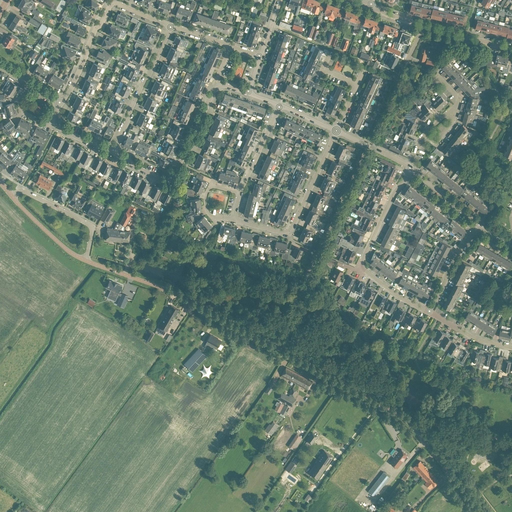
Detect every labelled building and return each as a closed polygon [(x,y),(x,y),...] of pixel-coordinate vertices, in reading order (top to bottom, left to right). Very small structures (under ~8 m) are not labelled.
[(21,0),(21,1),(34,9),(35,6),(32,4),(34,1),(31,0),(21,0)] [(47,0),(46,0),(44,4),(51,8),(54,10),(57,5),(54,3),(47,0)] [(95,2),(96,0),(88,0),(90,1),(87,5),(95,10),(99,4),(95,2)] [(163,11),(166,2),(166,0),(157,0),(156,3),(159,4),(157,9),(163,11)] [(289,0),(287,7),(294,9),(295,7),(299,8),(300,5),(297,4),(298,0),(289,0)] [(310,11),(311,6),(313,0),(306,0),(307,0),(306,0),(303,0),(301,7),(310,11)] [(318,13),(319,9),(320,9),(322,5),(319,4),(320,1),(316,0),(313,0),(311,6),(310,11),(318,13)] [(415,14),(418,2),(418,3),(412,2),(413,0),(411,0),(409,0),(408,8),(411,9),(410,13),(415,14)] [(34,9),(21,1),(20,3),(19,3),(19,4),(18,4),(17,5),(18,6),(17,7),(25,11),(27,13),(29,10),(32,12),(31,12),(38,15),(39,12),(34,9)] [(166,2),(163,11),(168,13),(170,8),(173,9),(175,2),(172,1),(171,4),(166,2)] [(184,8),(181,18),(187,19),(188,14),(191,15),(194,8),(196,3),(192,1),(190,7),(186,5),(184,8)] [(420,15),(423,4),(420,3),(418,3),(418,2),(415,14),(420,15)] [(181,18),(184,8),(179,7),(180,4),(177,3),(174,9),(175,10),(175,9),(177,10),(176,16),(181,18)] [(331,13),(333,6),(327,4),(326,7),(323,6),(322,10),(322,12),(325,13),(325,15),(326,15),(326,16),(328,17),(329,16),(331,13)] [(426,17),(429,4),(428,5),(423,4),(420,15),(426,17)] [(429,4),(426,17),(431,18),(431,17),(433,9),(434,6),(431,5),(429,4)] [(87,14),(89,10),(82,6),(80,11),(82,15),(80,19),(89,23),(89,22),(90,20),(91,16),(87,14)] [(340,16),(341,12),(338,11),(339,8),(333,6),(331,13),(329,16),(334,18),(335,16),(336,17),(337,15),(340,16)] [(239,13),(233,11),(233,12),(232,11),(233,9),(229,7),(228,12),(238,16),(239,14),(239,13)] [(211,27),(217,11),(214,10),(211,18),(207,17),(204,25),(206,25),(205,26),(208,27),(208,26),(211,27)] [(350,20),(352,13),(346,10),(345,13),(342,12),(341,16),(345,18),(345,20),(344,21),(345,21),(345,22),(345,23),(346,23),(348,24),(350,20)] [(219,21),(216,20),(219,12),(217,11),(211,27),(213,28),(213,29),(216,30),(216,29),(218,29),(221,20),(220,20),(219,21)] [(118,13),(117,16),(115,15),(113,18),(117,20),(116,22),(124,26),(126,20),(128,21),(130,17),(126,15),(125,17),(118,13)] [(199,23),(201,15),(196,13),(193,22),(197,23),(197,22),(199,23)] [(359,23),(360,19),(357,18),(358,15),(352,13),(350,20),(355,22),(353,28),(354,29),(353,32),(356,33),(357,29),(359,23)] [(468,15),(465,15),(465,14),(460,13),(457,23),(463,25),(464,21),(467,21),(468,15)] [(257,22),(259,23),(265,24),(267,16),(260,14),(257,22)] [(13,20),(20,25),(22,22),(26,25),(28,22),(16,15),(13,20)] [(32,18),(40,23),(42,20),(34,15),(32,18)] [(204,25),(207,17),(201,15),(199,23),(200,23),(200,24),(202,25),(203,24),(204,25)] [(83,23),(72,19),(66,16),(65,16),(64,18),(74,23),(74,24),(74,25),(74,26),(75,26),(76,27),(74,31),(83,35),(84,34),(85,32),(84,32),(86,28),(82,26),(83,23)] [(40,23),(32,18),(31,17),(28,21),(38,27),(41,29),(43,25),(40,23)] [(369,26),(371,19),(365,17),(364,20),(361,19),(360,23),(359,23),(357,29),(356,33),(358,34),(359,30),(362,24),(369,26)] [(483,19),(478,18),(475,17),(473,23),(477,24),(476,28),(481,29),(483,21),(483,19)] [(259,23),(257,22),(252,20),(249,19),(246,27),(249,28),(259,31),(260,29),(261,30),(262,26),(259,25),(259,23)] [(378,30),(379,25),(376,24),(377,21),(371,19),(369,26),(368,31),(373,32),(374,31),(375,32),(376,29),(378,30)] [(22,26),(20,25),(13,20),(9,27),(16,31),(17,29),(20,31),(21,29),(25,32),(27,29),(23,26),(22,26)] [(223,31),(226,23),(225,23),(226,22),(221,20),(218,29),(219,30),(219,31),(222,32),(222,31),(223,31)] [(494,23),(492,32),(497,33),(499,25),(500,22),(494,20),(494,23)] [(154,30),(155,26),(146,23),(144,28),(146,29),(144,33),(154,37),(155,37),(156,37),(157,34),(156,34),(157,31),(154,30)] [(291,30),(301,34),(303,28),(293,24),(291,30)] [(388,33),(390,26),(384,24),(383,27),(380,26),(379,30),(380,30),(379,34),(384,36),(386,32),(388,33)] [(110,26),(107,33),(117,37),(119,34),(124,36),(127,30),(116,25),(115,28),(110,26)] [(390,26),(388,33),(397,36),(398,32),(399,30),(396,29),(396,28),(390,26)] [(259,33),(259,31),(249,28),(248,33),(250,34),(259,37),(260,34),(259,33)] [(287,34),(288,33),(284,31),(283,34),(279,33),(278,36),(279,36),(278,39),(289,42),(291,36),(287,34)] [(330,44),(333,35),(334,33),(329,31),(326,42),(330,44)] [(77,39),(78,36),(76,35),(68,32),(66,37),(69,38),(66,43),(74,46),(75,45),(78,47),(78,46),(79,46),(80,43),(81,40),(80,40),(79,40),(77,39)] [(398,49),(400,42),(403,43),(403,42),(408,43),(409,39),(410,40),(411,37),(410,36),(410,35),(402,32),(401,35),(399,34),(395,43),(394,48),(398,49)] [(9,47),(11,43),(13,44),(18,37),(12,33),(11,36),(9,35),(7,37),(6,36),(2,43),(9,47)] [(153,40),(154,37),(144,33),(143,36),(139,36),(137,40),(146,44),(147,42),(148,43),(148,42),(153,44),(154,41),(153,40)] [(259,37),(250,34),(248,33),(247,33),(245,38),(248,39),(256,41),(257,39),(258,40),(259,37)] [(60,38),(51,34),(49,38),(58,42),(60,38)] [(38,43),(42,46),(46,40),(47,38),(43,36),(38,43)] [(177,46),(184,50),(185,47),(182,45),(185,40),(181,38),(180,37),(179,37),(178,36),(177,37),(176,36),(173,42),(179,44),(177,46)] [(104,39),(101,45),(110,49),(112,46),(115,47),(118,41),(109,37),(108,40),(104,39)] [(344,38),(341,48),(346,50),(349,40),(344,38)] [(256,41),(248,39),(246,44),(247,44),(255,47),(256,44),(255,43),(256,41)] [(289,42),(278,39),(278,41),(277,40),(276,43),(287,47),(289,42)] [(137,52),(146,56),(147,56),(148,53),(147,53),(148,51),(143,48),(145,45),(136,41),(134,45),(136,48),(138,49),(137,52)] [(285,52),(287,47),(276,43),(274,46),(276,47),(275,49),(281,51),(283,52),(283,51),(285,52)] [(69,51),(71,48),(70,47),(62,44),(61,46),(62,49),(64,53),(63,56),(66,58),(69,60),(69,59),(71,59),(75,57),(74,55),(75,53),(70,51),(69,51)] [(394,56),(395,54),(399,55),(401,51),(398,49),(394,48),(393,47),(390,46),(389,45),(386,50),(394,53),(393,55),(392,55),(390,58),(387,56),(383,65),(382,65),(389,69),(390,68),(389,68),(391,65),(394,67),(398,57),(394,56)] [(177,56),(180,58),(183,53),(185,54),(189,55),(190,53),(186,51),(184,50),(177,46),(177,47),(176,49),(171,47),(168,52),(177,56)] [(313,52),(320,55),(321,53),(322,53),(324,50),(315,46),(313,52)] [(219,57),(221,52),(211,47),(209,52),(211,53),(219,57)] [(350,52),(356,55),(359,49),(353,47),(350,52)] [(425,61),(428,49),(422,48),(419,60),(425,61)] [(28,55),(34,58),(37,53),(32,49),(28,55)] [(99,51),(96,57),(101,60),(100,61),(105,63),(107,59),(109,59),(110,59),(113,53),(104,49),(102,53),(99,51)] [(307,49),(305,53),(308,55),(319,60),(320,57),(319,57),(320,55),(313,52),(310,50),(307,49)] [(444,62),(442,64),(444,66),(443,67),(446,71),(454,64),(451,61),(458,54),(455,51),(444,62)] [(145,58),(146,56),(137,52),(134,58),(133,58),(132,61),(138,64),(139,61),(143,63),(144,61),(145,59),(145,58)] [(180,58),(177,56),(168,52),(166,58),(171,60),(170,62),(170,63),(176,66),(178,63),(180,58)] [(219,57),(211,53),(209,58),(217,62),(219,57)] [(361,53),(359,58),(367,61),(368,57),(369,56),(361,53)] [(279,62),(281,57),(272,54),(271,56),(272,57),(271,59),(279,62)] [(501,65),(503,55),(497,54),(496,61),(491,60),(490,66),(497,68),(498,65),(501,65)] [(318,63),(319,60),(308,55),(305,60),(315,65),(316,63),(318,63)] [(509,70),(511,63),(511,60),(508,60),(509,57),(503,55),(501,65),(504,66),(502,72),(508,73),(509,70)] [(215,67),(217,62),(207,57),(204,62),(207,63),(215,67)] [(39,64),(41,61),(40,60),(38,59),(35,64),(37,66),(33,72),(33,73),(36,75),(37,75),(38,76),(43,67),(39,64)] [(279,62),(271,59),(271,61),(269,61),(268,64),(269,64),(278,67),(280,68),(281,63),(279,62)] [(315,65),(305,60),(304,60),(302,64),(306,66),(314,70),(316,67),(315,66),(315,65)] [(91,68),(100,72),(102,67),(105,68),(106,65),(100,62),(100,63),(99,65),(93,63),(91,68)] [(127,66),(125,70),(128,71),(137,75),(139,70),(138,69),(134,68),(135,65),(136,65),(129,62),(128,62),(127,64),(128,64),(127,66)] [(175,68),(176,66),(170,63),(169,65),(163,63),(161,68),(173,74),(175,69),(175,68)] [(212,72),(215,67),(207,63),(205,68),(212,72)] [(50,67),(50,68),(45,64),(43,67),(38,76),(40,77),(39,77),(42,79),(43,79),(47,72),(50,74),(53,69),(50,67)] [(276,72),(278,67),(269,64),(268,67),(270,68),(269,70),(276,72)] [(450,75),(457,68),(454,64),(446,71),(450,75)] [(313,73),(314,70),(306,66),(304,71),(311,75),(312,72),(313,73)] [(454,79),(461,72),(463,70),(460,66),(457,68),(450,75),(454,79)] [(97,77),(100,72),(91,68),(89,73),(94,76),(93,78),(92,78),(99,81),(100,79),(97,77)] [(171,79),(173,74),(161,68),(159,74),(164,76),(163,79),(162,79),(169,82),(170,79),(171,79)] [(210,77),(212,72),(205,68),(203,73),(210,77)] [(53,85),(59,77),(54,74),(56,70),(53,69),(50,74),(52,76),(48,82),(49,82),(48,83),(51,85),(52,84),(53,85)] [(311,75),(304,71),(302,70),(299,75),(310,80),(311,77),(310,76),(311,75)] [(135,81),(137,75),(128,71),(126,77),(123,75),(122,78),(128,81),(129,78),(135,81)] [(380,85),(380,84),(382,78),(379,77),(380,76),(372,72),(371,74),(370,74),(369,77),(370,78),(369,80),(379,84),(380,85)] [(457,83),(465,76),(461,72),(454,79),(457,83)] [(208,82),(210,77),(203,73),(201,75),(199,74),(198,77),(206,80),(206,81),(207,81),(208,82)] [(273,83),(275,77),(266,74),(265,77),(266,78),(265,80),(273,83)] [(15,80),(15,79),(9,75),(6,79),(11,81),(8,86),(16,92),(17,90),(18,91),(20,87),(19,87),(13,83),(15,79),(15,80)] [(66,84),(68,78),(66,76),(63,80),(59,77),(53,85),(55,86),(54,87),(58,89),(58,88),(62,82),(66,84)] [(206,80),(198,77),(196,76),(193,81),(196,82),(203,85),(204,83),(205,84),(207,81),(206,81),(206,80)] [(461,87),(469,80),(465,76),(457,83),(461,87)] [(95,89),(99,81),(92,78),(92,79),(93,79),(91,81),(86,79),(84,84),(93,88),(95,89)] [(128,81),(122,78),(118,86),(130,91),(132,86),(127,84),(128,81)] [(172,88),(173,85),(162,80),(161,83),(156,80),(153,86),(165,91),(167,86),(172,88)] [(273,83),(265,80),(265,82),(263,81),(262,85),(274,89),(276,84),(273,83)] [(377,89),(379,84),(369,80),(368,81),(367,81),(366,84),(377,89)] [(465,91),(472,84),(469,80),(461,87),(465,91)] [(201,90),(203,85),(196,82),(195,84),(192,83),(191,86),(201,90)] [(293,84),(290,82),(289,85),(285,83),(283,89),(285,90),(283,92),(286,94),(287,93),(289,94),(292,86),(293,84)] [(90,93),(93,88),(84,84),(81,90),(87,92),(86,94),(85,94),(85,95),(92,98),(93,95),(90,93)] [(378,90),(377,89),(366,84),(365,87),(366,87),(365,90),(375,94),(375,95),(378,90)] [(472,84),(465,91),(469,95),(471,93),(471,95),(479,93),(482,92),(486,92),(485,87),(484,88),(484,87),(481,87),(481,88),(477,89),(476,88),(472,84)] [(15,93),(16,92),(8,86),(4,91),(13,97),(13,96),(14,97),(16,94),(15,93)] [(127,97),(130,91),(118,86),(114,94),(121,97),(122,94),(127,97)] [(161,99),(165,91),(153,86),(151,91),(156,93),(155,96),(154,96),(161,99)] [(199,95),(201,90),(191,86),(189,91),(199,95)] [(297,88),(292,86),(289,94),(291,95),(290,96),(293,97),(297,88)] [(298,98),(303,88),(298,86),(297,89),(297,88),(293,97),(296,98),(297,97),(298,98)] [(335,91),(344,95),(345,92),(344,91),(345,89),(338,86),(335,91)] [(303,101),(308,90),(303,88),(298,98),(301,99),(300,100),(303,101)] [(436,99),(443,107),(448,103),(446,101),(445,100),(447,97),(448,98),(448,97),(440,89),(437,92),(439,94),(435,98),(436,99)] [(312,95),(310,95),(310,94),(311,94),(310,91),(308,90),(303,101),(306,103),(306,102),(308,102),(312,95)] [(344,95),(335,91),(333,90),(332,93),(331,93),(330,95),(340,99),(341,97),(342,98),(344,95)] [(375,95),(375,94),(365,90),(364,91),(363,91),(361,94),(370,98),(373,99),(375,95)] [(197,100),(199,95),(189,91),(186,97),(189,98),(189,97),(197,100)] [(317,101),(320,94),(313,92),(312,95),(308,102),(310,104),(310,105),(313,106),(316,100),(317,101)] [(227,103),(230,95),(224,93),(223,96),(222,96),(219,103),(221,104),(222,102),(227,103)] [(468,101),(478,104),(480,99),(479,99),(479,93),(471,95),(471,97),(470,96),(468,101)] [(121,97),(114,94),(111,102),(122,107),(125,102),(119,100),(121,97)] [(371,104),(373,99),(370,98),(361,94),(360,97),(361,97),(360,99),(371,104)] [(75,101),(84,105),(86,100),(89,101),(90,99),(84,95),(84,96),(83,98),(78,95),(75,101)] [(231,108),(232,105),(235,97),(230,95),(227,103),(226,106),(231,108)] [(340,101),(340,99),(330,95),(330,96),(330,97),(329,100),(331,101),(339,105),(341,102),(340,101)] [(149,97),(148,96),(146,102),(155,106),(156,103),(159,104),(160,102),(161,99),(154,96),(155,96),(153,99),(149,97)] [(6,98),(4,98),(0,97),(0,100),(1,101),(0,105),(1,106),(3,106),(5,111),(14,109),(14,107),(15,107),(14,103),(13,103),(5,105),(6,98)] [(188,100),(188,99),(187,98),(185,99),(183,104),(185,105),(193,108),(195,103),(188,100)] [(368,109),(371,104),(360,99),(359,101),(358,101),(357,104),(358,104),(368,109)] [(439,111),(443,107),(436,99),(432,103),(439,111)] [(81,110),(84,105),(75,101),(72,106),(77,108),(76,111),(82,114),(84,112),(81,110)] [(338,108),(339,105),(331,101),(329,106),(336,109),(337,107),(338,108)] [(477,110),(478,104),(468,101),(467,107),(477,110)] [(108,107),(107,110),(114,113),(113,113),(115,110),(118,112),(120,113),(122,107),(111,102),(109,107),(108,107)] [(157,107),(155,106),(146,102),(143,107),(149,109),(147,112),(154,115),(157,107)] [(246,114),(251,115),(255,104),(250,103),(247,111),(246,114)] [(257,114),(260,106),(255,104),(251,115),(256,117),(257,114)] [(336,109),(329,106),(325,104),(322,110),(326,112),(327,111),(335,115),(336,112),(335,111),(336,109)] [(366,114),(368,109),(358,104),(357,107),(358,107),(357,110),(367,114),(366,114)] [(191,113),(193,108),(185,105),(183,110),(191,113)] [(422,110),(420,108),(417,105),(413,109),(413,108),(408,113),(416,118),(419,116),(424,121),(428,117),(422,110)] [(260,106),(257,114),(263,116),(265,108),(260,106)] [(428,117),(433,113),(426,106),(422,110),(428,117)] [(191,113),(183,110),(180,108),(178,113),(189,118),(191,113)] [(14,109),(5,111),(2,112),(3,116),(6,115),(6,117),(16,114),(17,114),(16,110),(15,110),(14,109)] [(94,116),(97,110),(94,109),(87,121),(88,121),(90,122),(88,127),(93,130),(99,118),(94,116)] [(365,119),(367,114),(357,110),(356,111),(355,111),(353,114),(364,119),(365,119)] [(80,119),(82,114),(76,111),(75,114),(70,111),(67,117),(68,117),(69,118),(70,119),(71,119),(72,119),(75,121),(76,121),(80,119)] [(152,118),(154,115),(147,112),(146,115),(141,112),(138,118),(147,122),(150,117),(152,118)] [(416,118),(408,113),(407,112),(404,116),(409,120),(407,125),(416,129),(418,124),(414,122),(416,118)] [(474,120),(475,115),(465,112),(464,117),(474,120)] [(186,123),(189,118),(178,113),(176,118),(178,120),(186,123)] [(362,124),(364,119),(353,114),(352,117),(353,117),(352,119),(362,124)] [(462,117),(463,117),(458,115),(458,117),(461,118),(461,119),(463,120),(462,122),(472,125),(472,124),(474,120),(464,117),(462,117)] [(109,138),(110,136),(111,136),(111,135),(112,134),(111,133),(115,126),(110,124),(111,122),(113,119),(109,117),(107,122),(103,129),(104,129),(106,130),(103,135),(109,138)] [(225,127),(227,124),(224,123),(225,121),(216,117),(213,122),(225,127)] [(6,127),(12,122),(9,118),(3,124),(6,127)] [(21,132),(26,122),(24,121),(25,120),(21,118),(21,119),(20,119),(15,130),(20,133),(21,132)] [(97,121),(93,130),(98,132),(101,127),(103,129),(107,122),(99,118),(98,119),(97,121)] [(152,129),(148,127),(150,123),(147,122),(138,118),(136,123),(141,125),(140,128),(150,133),(152,129)] [(288,129),(291,120),(289,119),(288,120),(286,119),(285,121),(283,120),(281,125),(288,129)] [(359,129),(362,124),(352,119),(351,121),(350,121),(349,124),(359,129)] [(173,129),(182,133),(184,128),(179,125),(180,123),(174,120),(173,123),(175,124),(173,129)] [(291,133),(296,123),(294,123),(295,122),(291,120),(288,129),(287,131),(291,133)] [(12,130),(11,128),(15,125),(12,122),(6,127),(2,130),(7,136),(8,136),(7,135),(11,133),(12,132),(12,131),(12,130)] [(28,138),(30,133),(28,131),(31,125),(31,124),(28,122),(27,123),(26,122),(21,132),(23,133),(22,134),(23,136),(24,136),(25,137),(28,138)] [(227,128),(225,127),(213,122),(211,127),(220,131),(221,128),(226,130),(227,128)] [(296,136),(297,133),(301,125),(299,124),(298,125),(296,123),(291,133),(291,134),(296,136)] [(404,124),(400,132),(402,133),(408,135),(409,132),(413,134),(416,129),(407,125),(404,124)] [(258,130),(250,126),(247,125),(245,130),(255,135),(258,130)] [(302,135),(306,128),(304,127),(305,126),(301,125),(297,133),(302,135)] [(463,125),(460,129),(466,135),(470,137),(473,133),(463,125)] [(36,142),(37,139),(42,130),(40,129),(41,128),(37,127),(33,134),(30,133),(28,138),(30,140),(31,139),(36,142)] [(217,136),(220,131),(211,127),(209,132),(214,135),(213,138),(220,141),(221,138),(217,136)] [(170,128),(167,136),(173,139),(173,138),(174,136),(179,138),(182,133),(173,129),(170,128)] [(306,140),(307,138),(311,129),(309,128),(308,129),(306,128),(302,135),(301,138),(306,140)] [(511,128),(501,153),(503,154),(511,133),(511,128)] [(312,140),(315,133),(314,132),(314,131),(311,129),(307,138),(312,140)] [(463,139),(466,135),(460,129),(456,134),(463,139)] [(39,149),(36,155),(38,157),(41,151),(42,150),(47,141),(44,139),(47,133),(47,132),(44,130),(44,131),(42,130),(37,139),(36,142),(41,144),(41,145),(39,149)] [(255,135),(245,130),(244,130),(242,135),(253,140),(255,135)] [(408,135),(402,133),(400,132),(398,135),(399,135),(397,140),(399,141),(408,146),(411,140),(406,138),(408,135)] [(319,145),(322,139),(320,138),(321,134),(318,133),(318,134),(315,133),(312,140),(317,142),(316,144),(319,145)] [(134,145),(137,138),(139,136),(136,134),(133,139),(128,137),(126,141),(125,141),(124,142),(124,143),(124,144),(124,145),(129,148),(132,143),(134,144),(134,145)] [(460,143),(463,139),(456,134),(453,138),(460,143)] [(251,144),(253,140),(242,135),(240,139),(242,141),(253,146),(253,145),(251,144)] [(58,152),(60,149),(60,150),(65,140),(61,138),(58,137),(57,139),(55,137),(49,149),(53,151),(54,150),(58,152)] [(144,145),(145,142),(137,138),(134,145),(134,144),(137,146),(134,151),(140,153),(144,145)] [(163,145),(175,151),(177,146),(172,143),(173,141),(174,141),(167,138),(166,140),(165,140),(162,145),(163,145)] [(219,144),(220,141),(213,138),(212,140),(206,138),(204,143),(212,147),(216,149),(218,143),(219,144)] [(284,150),(285,148),(285,146),(285,145),(287,142),(278,138),(277,140),(275,140),(272,145),(284,150)] [(456,147),(460,143),(453,138),(450,142),(456,147)] [(67,160),(74,147),(72,146),(72,144),(70,143),(66,141),(61,150),(62,151),(60,156),(59,156),(57,159),(59,160),(61,157),(67,160)] [(251,151),(253,146),(242,141),(240,146),(243,147),(251,151)] [(406,151),(408,146),(399,141),(397,145),(393,145),(393,146),(390,145),(389,149),(399,154),(401,149),(406,151)] [(153,146),(154,143),(152,142),(150,145),(145,142),(144,145),(140,153),(145,156),(147,151),(150,152),(151,149),(153,146)] [(446,144),(445,145),(453,152),(456,147),(450,142),(448,144),(446,144)] [(210,152),(212,147),(204,143),(201,148),(210,152)] [(237,144),(235,149),(238,150),(249,155),(251,151),(243,147),(240,146),(237,144)] [(163,145),(159,153),(166,157),(166,156),(167,154),(172,156),(175,151),(163,145)] [(281,155),(284,150),(272,145),(270,150),(272,151),(271,153),(278,157),(279,154),(281,155)] [(340,145),(337,150),(349,155),(351,152),(350,152),(351,150),(353,151),(354,148),(348,145),(347,145),(348,145),(347,148),(340,145)] [(445,148),(443,151),(450,156),(453,152),(445,145),(444,147),(445,148)] [(74,147),(67,160),(68,161),(70,162),(71,160),(73,161),(75,157),(79,159),(84,150),(80,148),(78,147),(77,148),(74,147)] [(0,163),(9,153),(2,148),(0,149),(0,154),(0,163)] [(442,155),(443,153),(436,148),(433,151),(440,157),(442,155)] [(151,149),(150,152),(154,154),(154,155),(157,156),(156,157),(157,159),(158,160),(157,162),(158,163),(162,165),(162,166),(163,166),(164,167),(165,166),(167,167),(169,162),(164,159),(165,157),(166,157),(159,153),(155,151),(151,149)] [(238,151),(236,156),(246,160),(249,155),(238,150),(238,151)] [(313,154),(305,151),(304,150),(300,157),(302,158),(311,163),(314,158),(312,157),(313,154)] [(349,159),(350,156),(349,155),(337,150),(335,155),(342,159),(340,161),(347,164),(348,161),(347,161),(348,158),(349,159)] [(9,153),(0,163),(0,164),(1,165),(0,166),(3,168),(4,168),(9,162),(12,165),(19,155),(20,153),(18,151),(17,153),(13,157),(9,153)] [(87,169),(93,158),(90,157),(91,155),(89,154),(89,153),(85,151),(80,161),(85,163),(83,167),(87,169)] [(279,157),(278,157),(271,153),(269,156),(268,155),(265,160),(273,164),(277,166),(279,161),(278,160),(279,157)] [(212,157),(210,156),(206,154),(204,156),(199,154),(196,159),(208,164),(208,165),(212,157)] [(16,176),(23,164),(23,165),(19,162),(22,157),(19,155),(12,165),(15,166),(11,173),(10,174),(14,176),(14,175),(16,176)] [(246,160),(236,156),(233,161),(235,161),(244,165),(246,160)] [(311,163),(302,158),(300,157),(296,165),(306,170),(307,167),(309,168),(311,163)] [(93,158),(87,169),(91,172),(93,168),(98,170),(103,160),(99,159),(96,158),(96,159),(93,158)] [(398,169),(394,167),(395,165),(381,158),(379,162),(385,165),(384,168),(382,168),(381,171),(385,173),(394,177),(398,169)] [(205,170),(208,164),(196,159),(194,165),(200,167),(198,170),(205,173),(206,170),(205,170)] [(430,170),(436,163),(431,159),(426,166),(430,170)] [(271,169),(273,164),(265,160),(263,165),(271,169)] [(106,179),(112,168),(110,166),(111,165),(108,163),(104,161),(100,171),(104,173),(102,177),(106,179)] [(332,161),(330,166),(338,170),(339,168),(341,168),(343,168),(344,166),(348,168),(349,165),(347,164),(340,161),(339,164),(332,161)] [(434,173),(440,166),(436,163),(430,170),(434,173)] [(31,169),(28,167),(28,168),(23,165),(23,164),(16,176),(17,177),(17,178),(20,180),(21,179),(25,173),(27,174),(31,169)] [(269,174),(271,169),(263,165),(261,170),(269,174)] [(305,172),(306,170),(296,165),(293,173),(304,178),(307,173),(305,172)] [(330,166),(327,172),(331,173),(330,175),(331,176),(335,177),(334,178),(339,180),(343,182),(345,180),(340,178),(338,177),(338,176),(338,175),(337,173),(337,172),(338,170),(330,166)] [(438,177),(444,169),(440,166),(434,173),(438,177)] [(65,173),(57,168),(56,167),(54,171),(63,176),(65,173)] [(112,168),(106,179),(111,181),(113,178),(117,180),(122,170),(118,168),(118,169),(116,167),(115,169),(112,168)] [(222,183),(225,173),(220,171),(221,169),(218,168),(215,175),(219,176),(217,181),(222,182),(222,183)] [(443,180),(447,175),(448,173),(444,169),(438,177),(443,180)] [(126,188),(132,177),(129,175),(130,174),(128,172),(124,170),(119,180),(124,182),(122,186),(123,186),(126,188)] [(225,173),(222,183),(225,184),(225,183),(227,184),(226,184),(228,185),(228,184),(230,174),(232,171),(227,170),(226,173),(225,173)] [(269,174),(261,170),(258,175),(260,176),(259,179),(265,182),(265,181),(268,183),(272,175),(269,174)] [(228,184),(233,185),(234,182),(237,183),(239,177),(236,176),(236,174),(236,172),(232,171),(230,174),(228,184)] [(194,183),(203,187),(206,181),(202,179),(203,176),(197,173),(196,177),(197,177),(194,183)] [(293,173),(291,178),(292,179),(302,183),(304,178),(293,173)] [(383,177),(377,175),(376,178),(383,181),(387,183),(388,180),(392,182),(394,177),(385,173),(383,177)] [(46,179),(47,178),(40,174),(36,183),(42,186),(43,184),(44,183),(45,184),(47,180),(46,179)] [(445,185),(451,178),(447,175),(443,180),(441,182),(445,185)] [(132,177),(126,188),(130,190),(132,186),(137,189),(142,179),(138,177),(138,178),(135,176),(135,178),(132,177)] [(333,178),(332,181),(325,177),(322,182),(333,188),(334,185),(336,182),(338,183),(339,180),(334,178),(333,177),(332,178),(333,178)] [(43,184),(42,186),(48,190),(53,181),(47,178),(46,179),(47,180),(45,184),(44,183),(43,184)] [(381,184),(383,181),(376,178),(372,186),(384,192),(386,187),(381,184)] [(450,189),(455,182),(451,178),(445,185),(450,189)] [(300,188),(302,183),(292,179),(289,183),(300,188)] [(145,198),(151,186),(149,185),(150,183),(147,182),(143,180),(139,189),(143,192),(141,196),(144,197),(145,198)] [(267,184),(264,183),(259,180),(257,184),(255,183),(253,189),(261,191),(262,191),(265,192),(267,184)] [(322,182),(320,188),(326,191),(325,194),(332,197),(334,198),(336,195),(331,193),(333,188),(322,182)] [(454,192),(459,185),(455,182),(450,189),(454,192)] [(201,192),(203,187),(194,183),(192,188),(201,192)] [(296,196),(300,188),(289,183),(292,185),(291,187),(287,186),(284,187),(283,187),(282,189),(296,196)] [(409,187),(407,185),(402,191),(401,190),(399,193),(406,199),(414,189),(410,186),(409,187)] [(464,188),(459,185),(454,192),(458,196),(460,194),(460,193),(464,188)] [(147,201),(148,199),(150,200),(152,196),(156,198),(161,189),(157,187),(155,186),(154,188),(151,186),(145,198),(144,200),(147,201)] [(382,197),(384,192),(372,186),(370,192),(369,192),(367,191),(366,194),(368,195),(376,198),(377,195),(382,197)] [(464,197),(470,190),(465,186),(464,188),(460,193),(460,194),(464,197)] [(64,190),(61,191),(61,189),(59,190),(60,194),(58,197),(55,198),(55,200),(59,199),(62,201),(64,200),(66,197),(68,196),(66,192),(64,190)] [(412,200),(418,193),(414,189),(406,199),(408,197),(412,200)] [(468,200),(474,193),(470,190),(464,197),(468,200)] [(172,194),(168,192),(168,193),(165,191),(164,193),(162,192),(156,203),(160,205),(162,201),(167,204),(172,194)] [(294,196),(288,193),(285,192),(283,195),(286,197),(284,201),(292,205),(294,200),(293,199),(294,196)] [(260,196),(249,193),(248,198),(259,201),(260,196)] [(416,204),(423,196),(418,193),(412,200),(416,204)] [(472,203),(478,196),(474,193),(468,200),(472,203)] [(332,197),(325,194),(324,197),(317,194),(315,199),(326,204),(328,205),(332,197)] [(375,200),(376,198),(368,195),(367,197),(364,203),(376,208),(379,203),(374,201),(375,200)] [(421,207),(427,199),(423,196),(416,204),(421,207)] [(477,207),(482,200),(478,196),(472,203),(477,207)] [(72,202),(71,203),(72,205),(76,207),(76,208),(78,209),(80,209),(82,205),(83,206),(86,201),(82,199),(80,200),(75,197),(73,201),(74,201),(74,202),(73,202),(72,202)] [(95,202),(90,199),(85,207),(89,209),(87,213),(94,217),(94,216),(98,218),(102,210),(93,205),(95,202)] [(313,205),(319,208),(318,210),(324,213),(324,212),(325,210),(323,209),(326,204),(315,199),(312,205),(313,205)] [(425,210),(431,203),(427,199),(421,207),(425,210)] [(292,205),(284,201),(282,200),(279,205),(290,210),(292,205)] [(481,210),(486,203),(482,200),(477,207),(481,210)] [(374,214),(376,208),(364,203),(362,207),(359,206),(358,209),(368,214),(370,211),(374,214)] [(428,216),(434,208),(436,206),(431,203),(425,210),(425,211),(423,214),(427,217),(428,216)] [(485,214),(491,207),(486,203),(481,210),(485,214)] [(197,212),(197,211),(201,210),(201,205),(191,206),(191,212),(190,212),(188,214),(185,215),(187,220),(191,218),(198,215),(197,212)] [(276,209),(276,210),(288,215),(290,210),(279,205),(277,210),(276,209)] [(405,210),(402,208),(398,206),(394,214),(403,218),(405,213),(403,212),(405,210)] [(111,211),(107,208),(100,220),(106,223),(111,216),(112,216),(115,211),(112,210),(111,211)] [(432,219),(438,211),(434,208),(428,216),(432,219)] [(252,216),(253,211),(245,209),(244,214),(248,215),(248,218),(253,219),(254,216),(252,216)] [(368,214),(358,209),(356,209),(355,213),(362,216),(360,221),(372,226),(374,220),(370,219),(372,216),(368,214)] [(275,215),(285,220),(288,215),(276,210),(274,214),(275,215)] [(324,213),(318,210),(317,213),(310,210),(307,215),(315,219),(318,214),(323,216),(324,213)] [(436,222),(443,214),(438,211),(432,219),(436,222)] [(117,229),(116,241),(120,242),(120,240),(129,241),(130,232),(124,231),(124,225),(125,226),(131,215),(126,212),(120,223),(117,229)] [(401,223),(403,218),(394,214),(392,218),(401,223)] [(440,226),(447,218),(443,214),(436,222),(440,226)] [(198,215),(191,218),(192,221),(195,220),(196,221),(194,223),(196,228),(200,227),(208,221),(204,216),(200,219),(199,218),(200,218),(198,215)] [(274,221),(273,223),(278,225),(279,223),(283,225),(285,220),(275,215),(273,220),(274,221)] [(308,222),(312,224),(311,227),(310,226),(310,227),(312,228),(316,230),(318,227),(317,223),(314,222),(315,219),(307,215),(305,221),(308,222)] [(404,225),(401,223),(392,218),(389,224),(391,225),(400,229),(402,230),(404,225)] [(440,226),(438,229),(442,232),(444,230),(451,221),(447,218),(440,226)] [(450,231),(457,223),(452,219),(451,221),(444,230),(448,233),(450,231)] [(208,221),(200,227),(204,232),(211,225),(208,221)] [(369,231),(372,226),(360,221),(358,225),(355,224),(353,227),(361,231),(362,228),(369,231)] [(117,229),(120,223),(117,222),(113,229),(107,228),(106,240),(109,241),(110,239),(113,240),(112,241),(116,241),(117,229)] [(454,234),(461,226),(457,223),(450,231),(454,234)] [(397,234),(400,229),(391,225),(388,230),(397,234)] [(227,237),(229,228),(224,226),(223,231),(220,230),(217,241),(217,240),(219,241),(221,240),(222,239),(223,236),(227,237)] [(454,234),(459,238),(460,237),(462,239),(467,232),(465,231),(465,230),(461,226),(454,234)] [(305,228),(304,227),(302,233),(310,236),(311,234),(313,235),(315,232),(317,233),(318,231),(316,230),(312,228),(311,230),(305,228)] [(359,234),(361,231),(353,227),(352,230),(355,231),(352,237),(361,241),(364,236),(359,234)] [(235,241),(237,234),(234,233),(235,229),(229,228),(227,237),(231,238),(230,242),(231,244),(234,245),(235,241)] [(395,239),(397,234),(388,230),(386,234),(395,239)] [(245,242),(247,232),(242,231),(241,235),(237,234),(235,241),(239,242),(239,241),(245,242)] [(252,249),(255,239),(251,238),(252,234),(247,232),(245,242),(248,243),(248,244),(249,248),(252,249)] [(308,239),(310,236),(302,233),(299,238),(306,241),(305,244),(311,247),(312,244),(311,243),(312,242),(311,241),(308,239)] [(386,234),(383,239),(396,245),(398,240),(395,239),(386,234)] [(255,250),(258,245),(262,246),(265,237),(264,237),(264,236),(262,235),(262,236),(259,235),(258,239),(255,239),(252,249),(255,250)] [(341,238),(337,236),(336,239),(339,241),(354,248),(355,244),(359,246),(361,241),(352,237),(350,235),(348,239),(347,239),(346,240),(341,237),(341,238)] [(269,254),(272,243),(269,242),(270,238),(265,237),(262,246),(265,247),(266,247),(265,251),(266,253),(269,254)] [(383,239),(381,244),(390,248),(393,250),(396,245),(383,239)] [(279,252),(282,242),(276,241),(275,244),(272,243),(269,254),(269,255),(272,256),(275,254),(278,254),(279,252)] [(354,257),(356,252),(353,250),(354,248),(339,241),(338,244),(343,247),(341,252),(345,253),(354,257)] [(287,259),(289,252),(290,249),(286,248),(287,244),(282,242),(279,252),(282,253),(281,256),(283,258),(287,259)] [(448,252),(451,247),(442,242),(439,247),(448,252)] [(480,254),(485,246),(480,244),(475,251),(480,254)] [(485,257),(489,249),(485,246),(480,254),(485,257)] [(289,252),(287,259),(293,262),(296,257),(299,258),(302,253),(301,253),(303,250),(296,247),(293,253),(289,252)] [(439,247),(437,252),(446,256),(448,252),(439,247)] [(489,260),(494,252),(489,249),(485,257),(489,260)] [(443,261),(446,256),(437,252),(434,257),(443,261)] [(494,262),(499,255),(494,252),(489,260),(494,262)] [(352,263),(354,257),(345,253),(343,258),(352,263)] [(375,266),(381,258),(374,253),(371,261),(372,262),(371,263),(375,266)] [(431,255),(429,260),(432,261),(441,266),(443,261),(434,257),(431,255)] [(499,265),(503,257),(499,255),(494,262),(499,265)] [(504,268),(508,260),(503,257),(499,265),(504,268)] [(380,269),(386,261),(381,258),(375,266),(380,269)] [(384,273),(390,264),(386,261),(380,269),(384,273)] [(438,271),(441,266),(432,261),(429,266),(438,271)] [(471,266),(468,264),(464,262),(461,267),(469,271),(471,266)] [(388,276),(394,268),(390,264),(384,273),(388,276)] [(424,267),(423,269),(436,276),(438,271),(429,266),(428,269),(424,267)] [(466,276),(469,271),(461,267),(459,272),(466,276)] [(396,281),(402,272),(399,270),(399,271),(394,268),(388,276),(396,281)] [(336,285),(343,272),(336,269),(331,278),(335,280),(333,284),(336,285)] [(402,272),(396,281),(399,283),(398,284),(403,286),(407,277),(409,275),(404,272),(404,273),(402,272)] [(464,281),(466,276),(459,272),(456,276),(464,281)] [(344,278),(339,287),(343,289),(344,286),(349,289),(355,278),(349,275),(347,279),(344,278)] [(462,285),(464,281),(456,276),(453,281),(456,283),(456,282),(461,285),(462,285)] [(408,289),(412,280),(407,277),(403,286),(408,289)] [(412,291),(417,283),(419,280),(414,277),(412,280),(408,289),(412,291)] [(119,293),(122,286),(116,283),(117,283),(114,282),(109,280),(106,288),(111,290),(108,295),(116,298),(118,294),(118,293),(119,293)] [(361,293),(366,284),(360,281),(358,284),(355,283),(351,291),(360,295),(361,293)] [(417,294),(424,282),(423,282),(422,285),(417,283),(412,291),(417,294)] [(422,296),(428,284),(424,282),(417,294),(422,296)] [(456,283),(453,287),(461,291),(464,287),(461,285),(456,282),(456,283)] [(432,290),(427,288),(428,284),(422,296),(427,299),(428,298),(430,300),(434,293),(431,291),(432,290)] [(459,296),(461,291),(453,287),(451,292),(459,296)] [(373,291),(373,290),(371,290),(370,290),(369,289),(367,293),(364,291),(360,299),(366,302),(367,299),(370,301),(375,292),(373,291)] [(377,292),(370,306),(375,309),(375,307),(376,306),(379,307),(380,308),(381,306),(382,305),(382,304),(383,302),(384,302),(383,301),(385,298),(384,297),(381,295),(380,294),(379,295),(377,294),(377,292)] [(456,301),(459,296),(451,292),(448,297),(456,301)] [(123,307),(128,296),(122,293),(122,294),(119,293),(118,293),(118,294),(121,295),(117,304),(123,307)] [(454,306),(456,301),(448,297),(446,302),(454,306)] [(380,312),(382,313),(383,313),(385,309),(391,312),(396,303),(390,300),(387,306),(384,304),(381,311),(380,312)] [(451,311),(454,306),(446,302),(443,307),(451,311)] [(158,327),(156,330),(164,335),(166,331),(178,309),(172,305),(170,308),(169,307),(158,327)] [(405,311),(402,309),(399,308),(396,314),(394,312),(390,319),(394,321),(397,319),(401,320),(405,311)] [(470,321),(475,313),(470,310),(465,318),(470,321)] [(475,323),(479,316),(475,313),(470,321),(475,323)] [(407,325),(408,323),(412,325),(416,317),(410,314),(408,317),(406,316),(402,322),(401,325),(406,328),(407,325)] [(479,326),(484,319),(479,316),(475,323),(479,326)] [(416,321),(413,328),(418,330),(418,328),(423,331),(427,322),(421,319),(419,322),(416,321)] [(484,329),(489,321),(484,319),(479,326),(484,329)] [(488,332),(493,324),(489,321),(484,329),(488,332)] [(488,332),(493,335),(498,327),(493,324),(488,332)] [(149,331),(145,339),(149,341),(154,333),(149,331)] [(431,343),(433,341),(434,342),(435,340),(440,343),(439,344),(442,346),(447,337),(449,333),(446,331),(445,334),(440,331),(439,332),(436,337),(434,335),(429,343),(431,344),(431,343)] [(206,342),(205,345),(211,349),(213,346),(217,348),(221,341),(210,335),(206,342)] [(449,352),(454,343),(456,339),(453,337),(452,340),(447,337),(442,346),(446,349),(446,350),(449,352)] [(456,358),(463,345),(460,343),(459,346),(454,343),(449,352),(453,355),(453,356),(456,358)] [(456,358),(454,360),(457,362),(459,358),(464,361),(470,352),(465,349),(466,347),(463,345),(456,358)] [(183,364),(192,372),(206,356),(198,348),(183,364)] [(479,368),(480,364),(481,364),(484,350),(483,350),(480,349),(480,352),(474,350),(472,361),(477,362),(477,363),(476,363),(476,366),(476,367),(479,368)] [(488,368),(489,367),(492,354),(486,353),(487,351),(484,350),(481,364),(483,365),(483,366),(484,367),(488,368)] [(493,357),(491,368),(497,369),(496,370),(498,371),(500,371),(503,357),(500,356),(499,359),(493,357)] [(503,357),(500,371),(501,371),(503,372),(503,370),(509,372),(511,361),(506,360),(506,358),(503,357)] [(296,378),(298,374),(286,367),(281,376),(295,383),(297,379),(296,378)] [(165,369),(159,377),(162,380),(169,372),(165,369)] [(297,379),(295,383),(308,390),(313,381),(298,374),(296,378),(297,379)] [(269,386),(264,392),(268,395),(273,388),(269,386)] [(285,403),(288,396),(280,391),(276,398),(285,403)] [(288,396),(285,403),(292,407),(296,399),(289,395),(288,396)] [(274,411),(285,415),(288,406),(277,402),(274,411)] [(267,429),(274,434),(280,426),(273,421),(267,429)] [(317,436),(311,432),(306,440),(311,444),(317,436)] [(296,434),(289,446),(295,450),(302,438),(296,434)] [(407,456),(408,454),(401,449),(399,452),(397,455),(396,454),(393,458),(390,462),(392,464),(397,468),(403,460),(405,462),(408,457),(407,456)] [(318,460),(327,466),(333,456),(324,450),(318,460)] [(286,469),(291,472),(297,464),(291,460),(286,469)] [(317,479),(327,466),(318,460),(315,464),(309,473),(317,479)] [(423,477),(430,471),(420,461),(413,467),(423,477)] [(439,481),(430,471),(423,477),(427,481),(428,480),(434,486),(439,481)] [(372,494),(370,496),(373,498),(374,496),(375,496),(390,477),(384,472),(368,491),(372,494)]
